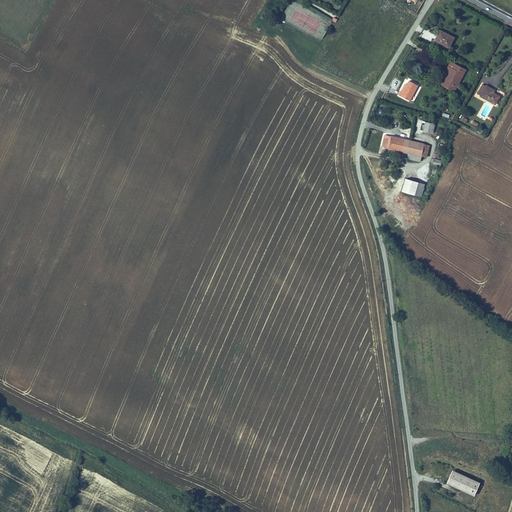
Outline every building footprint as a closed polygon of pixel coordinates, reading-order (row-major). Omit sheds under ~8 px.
[(444,43),(448,33),(434,27),(429,37),(444,43)] [(454,66),(456,61),(445,55),(441,64),(444,66),(442,71),(440,70),(435,78),(448,85),(456,71),(452,69),(454,66)] [(403,96),(411,80),(402,76),(396,87),(394,86),(392,91),(403,96)] [(492,100),(497,92),(491,89),(493,86),(484,81),(483,83),(480,81),(476,88),(475,90),(478,91),(478,93),(492,100)] [(428,118),(420,116),(418,125),(426,127),(428,118)] [(424,140),(380,131),(378,142),(405,148),(405,153),(417,155),(418,150),(422,150),(424,140)] [(420,177),(402,172),(399,184),(417,189),(420,177)] [(450,469),(444,482),(472,495),(479,482),(450,469)]
